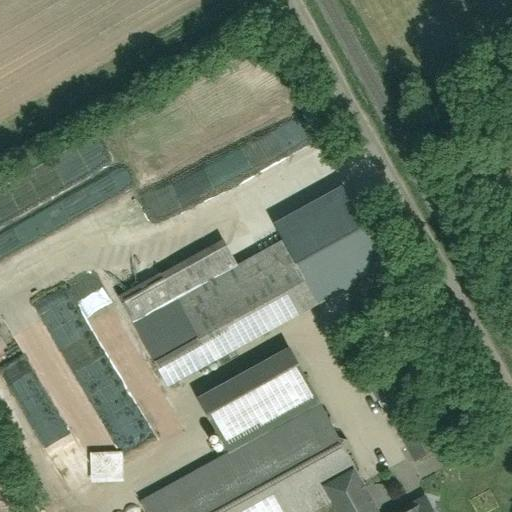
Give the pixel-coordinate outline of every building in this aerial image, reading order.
[(41,161),(49,184),(101,166),(93,143),(41,161)] [(224,243),(120,299),(164,382),(315,303),(281,239),(235,263),(224,243)] [(36,304),(9,316),(35,379),(62,367),(36,304)] [(232,452),(141,504),(145,511),(302,511),(333,494),(343,511),(383,511),(290,352),(203,402),(232,452)] [(383,399),(417,462),(439,450),(405,387),(383,399)] [(397,511),(437,511),(428,495),(397,511)]
